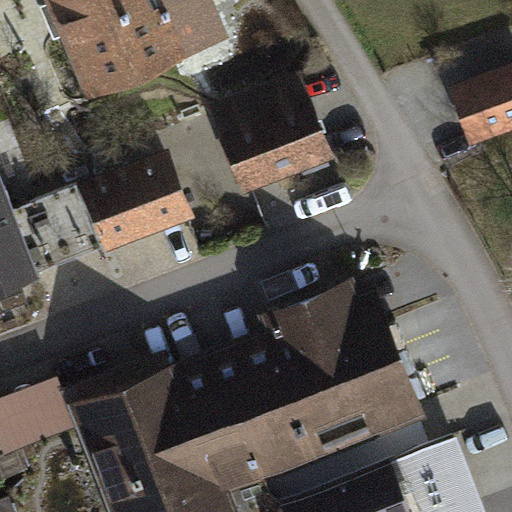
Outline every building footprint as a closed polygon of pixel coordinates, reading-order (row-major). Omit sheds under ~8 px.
[(61,0),(95,81),(216,31),(202,0),(61,0)] [(511,68),(461,88),(476,129),(511,116),(511,68)] [(248,176),(323,148),(305,101),(230,130),(248,176)] [(110,235),(185,206),(166,158),(93,186),(110,235)] [(0,171),(0,282),(37,268),(0,171)] [(98,234),(77,182),(27,201),(47,253),(98,234)] [(277,457),(415,405),(381,316),(329,336),(326,327),(361,314),(349,283),(268,314),(284,354),(244,369),(277,457)] [(277,457),(244,369),(183,392),(173,367),(81,403),(124,511),(209,511),(227,505),(217,480),(277,457)] [(454,433),(388,458),(405,502),(425,495),(431,511),(475,511),(483,509),(454,433)] [(388,458),(288,496),(294,511),(431,511),(425,495),(405,502),(388,458)] [(0,511),(17,511),(10,493),(0,496),(0,511)]
